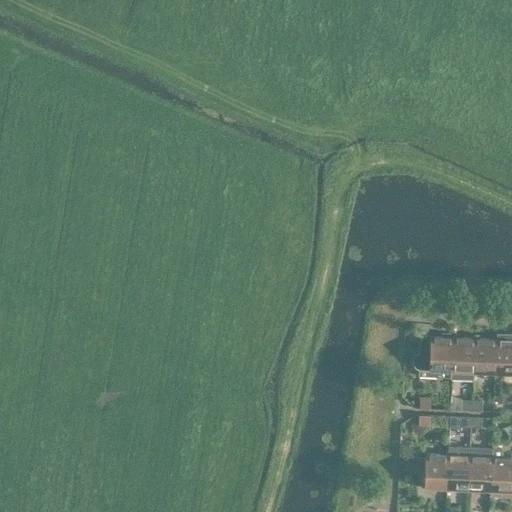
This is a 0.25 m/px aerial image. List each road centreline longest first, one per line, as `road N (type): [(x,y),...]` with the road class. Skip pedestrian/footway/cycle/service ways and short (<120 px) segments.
road 1 (track): [(511,206),(406,165),(373,159),(345,174),(265,511)]
road 2 (track): [(356,139),(288,126),(13,0)]
road 3 (track): [(360,162),(330,0)]
